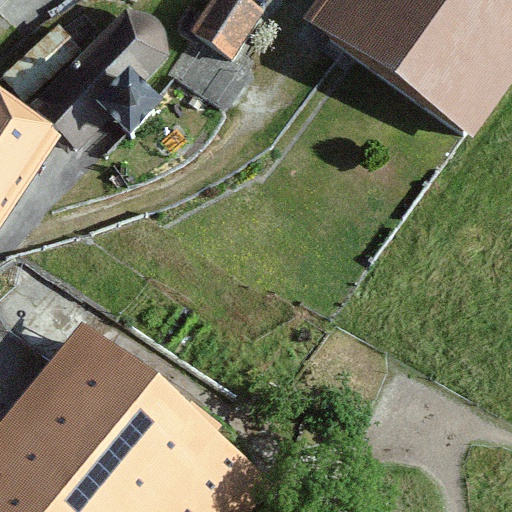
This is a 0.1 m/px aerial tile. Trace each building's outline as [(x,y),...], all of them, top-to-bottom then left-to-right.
[(248,0),(203,0),(187,25),(232,55),(262,9),(248,0)] [(511,0),(313,0),(302,17),(471,133),(511,73),(511,0)] [(125,5),(28,102),(52,125),(72,146),(110,108),(128,126),(160,94),(144,78),(168,54),(164,30),(155,13),(125,5)] [(0,221),(52,125),(0,91),(0,221)] [(0,511),(249,511),(275,481),(77,318),(0,411),(0,511)]
